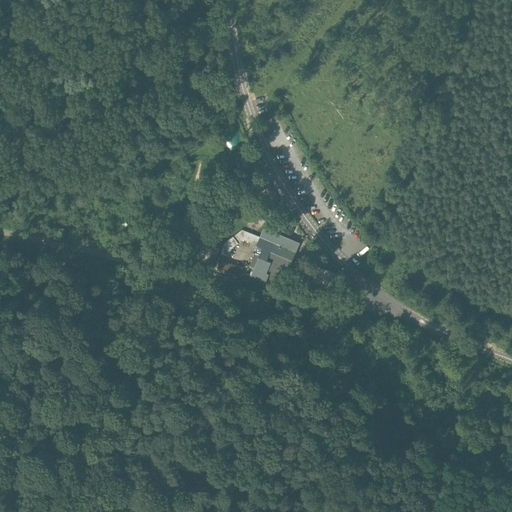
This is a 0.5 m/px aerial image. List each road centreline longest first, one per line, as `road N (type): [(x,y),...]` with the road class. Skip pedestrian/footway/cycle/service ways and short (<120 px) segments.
road 1 (unclassified): [(389,301),(326,303),(0,231)]
road 2 (unclassified): [(389,301),(337,257),(278,176),(244,96),(226,0)]
road 3 (track): [(248,107),(353,0)]
road 4 (unclassified): [(511,360),(389,301)]
